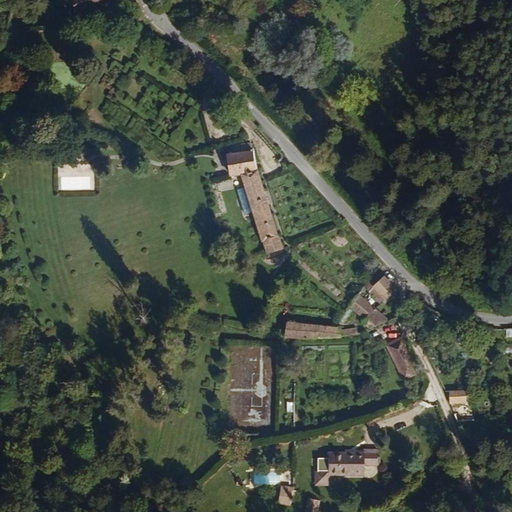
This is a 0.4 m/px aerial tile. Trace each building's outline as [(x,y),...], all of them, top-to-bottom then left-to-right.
[(74,11),(109,0),(63,0),(65,7),(66,10),(72,8),(74,11)] [(126,89),(129,80),(121,78),(118,87),(126,89)] [(290,247),(264,143),(253,145),(255,152),(239,155),(245,177),(253,175),(255,180),(250,182),(256,207),(262,206),(269,237),(272,237),(275,250),(290,247)] [(229,175),(213,179),(216,190),(224,188),(223,182),(231,180),(229,175)] [(403,289),(395,281),(395,278),(382,265),(366,282),(386,305),(403,289)] [(404,336),(359,290),(351,299),(380,330),(376,333),(380,338),(404,336)] [(343,316),(353,303),(350,301),(339,312),(343,316)] [(336,339),(335,326),(283,322),(282,335),(336,339)] [(343,337),(358,334),(357,328),(342,330),(343,337)] [(408,353),(400,338),(389,344),(398,358),(408,353)] [(410,374),(417,368),(408,353),(398,358),(389,344),(386,346),(404,378),(410,375),(410,374)] [(479,399),(479,387),(464,387),(464,399),(479,399)] [(397,465),(397,449),(382,450),(383,453),(383,455),(364,456),(364,453),(346,453),(346,474),(383,473),(383,466),(397,465)] [(331,511),(334,505),(325,502),(322,511),(331,511)]
